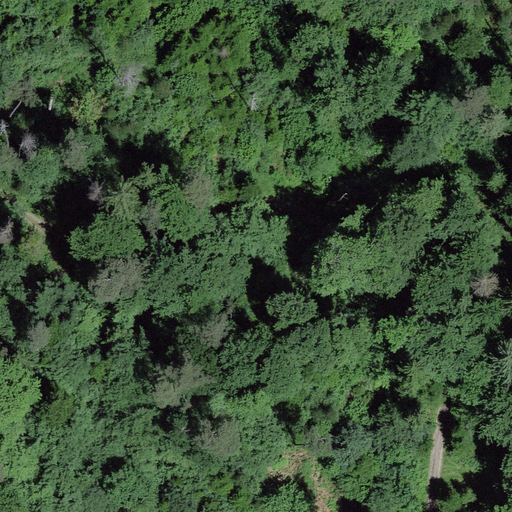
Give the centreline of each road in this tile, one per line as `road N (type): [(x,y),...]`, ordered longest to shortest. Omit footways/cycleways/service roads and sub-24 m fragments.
road 1 (track): [(464,225),(381,232),(291,212),(231,217),(0,309)]
road 2 (track): [(464,225),(429,511)]
